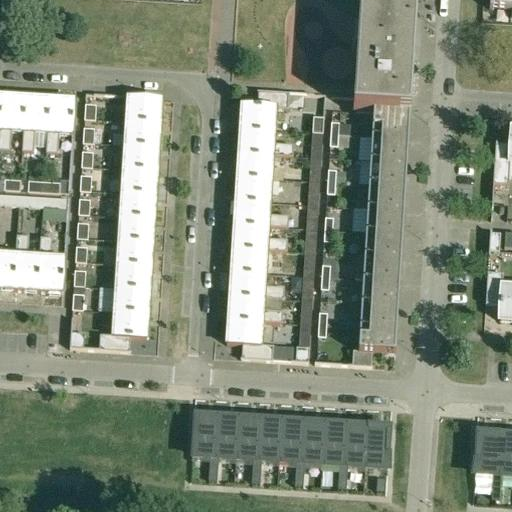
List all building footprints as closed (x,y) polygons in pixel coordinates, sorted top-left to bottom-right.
[(511,0),(489,0),(489,12),(511,13),(511,0)] [(373,117),(407,119),(409,119),(416,13),(363,10),(357,101),(356,116),(373,117)] [(240,133),(274,135),(275,112),(288,113),(289,96),(258,94),(257,110),(241,109),(241,110),(240,110),(239,121),(240,121),(240,133)] [(23,135),(25,101),(1,100),(0,116),(0,154),(10,155),(11,135),(23,135)] [(47,137),(49,103),(25,101),(23,135),(22,155),(34,156),(35,136),(47,137)] [(127,102),(126,126),(160,128),(161,104),(127,101),(127,102)] [(49,103),(47,137),(45,157),(57,158),(59,138),(71,138),(74,104),(72,104),(72,103),(61,102),(61,103),(49,103)] [(85,108),(84,123),(95,124),(96,109),(85,108)] [(408,143),(409,119),(407,119),(373,117),(371,141),(408,143)] [(313,121),(312,137),(323,138),(324,122),(313,121)] [(126,126),(124,150),(158,152),(160,128),(126,126)] [(331,126),(330,138),(338,139),(339,126),(331,126)] [(511,131),(511,132),(510,147),(495,147),(493,188),(508,189),(510,166),(511,166),(511,131)] [(94,132),(84,132),(83,147),(93,148),(94,132)] [(273,147),(274,135),(240,133),(238,157),(272,159),(292,160),(293,148),(273,147)] [(312,137),(311,152),(322,153),(323,138),(312,137)] [(330,138),(329,150),(337,151),(338,139),(330,138)] [(406,167),(408,143),(371,141),(370,165),(406,167)] [(123,174),(157,176),(157,174),(159,175),(159,164),(158,164),(158,152),(124,150),(123,174)] [(82,156),(81,171),(92,172),(93,156),(82,156)] [(271,182),(272,159),(238,157),(237,180),(271,182)] [(310,161),(310,176),(320,177),(321,162),(310,161)] [(405,191),(406,167),(370,165),(368,189),(405,191)] [(123,174),(121,197),(155,200),(155,198),(157,198),(158,187),(156,187),(157,176),(123,174)] [(328,174),(327,186),(335,186),(336,174),(328,174)] [(337,174),(336,185),(344,186),(345,174),(337,174)] [(81,180),(80,195),(90,196),(91,180),(81,180)] [(269,206),(271,182),(237,180),(237,182),(235,181),(235,193),(236,193),(235,204),(269,206)] [(5,183),(4,194),(20,195),(20,184),(5,183)] [(44,186),(29,185),(28,195),(43,196),(44,186)] [(309,185),(308,200),(319,201),(320,185),(309,185)] [(44,186),(43,196),(59,197),(60,187),(44,186)] [(327,186),(326,198),(334,198),(335,186),(327,186)] [(403,215),(405,191),(368,189),(367,212),(403,215)] [(121,197),(120,221),(154,223),(155,200),(121,197)] [(4,199),(3,209),(19,210),(19,200),(4,199)] [(28,200),(27,211),(42,212),(43,201),(28,200)] [(52,202),(51,212),(67,213),(68,203),(52,202)] [(79,203),(78,218),(89,219),(90,204),(79,203)] [(269,218),(269,206),(235,204),(234,228),(268,230),(288,232),(289,220),(269,218)] [(307,209),(307,224),(317,225),(318,209),(307,209)] [(402,239),(403,215),(367,212),(365,236),(402,239)] [(118,245),(152,247),(154,223),(120,221),(118,245)] [(325,221),(324,233),(332,234),(333,222),(325,221)] [(88,228),(78,227),(77,242),(87,243),(88,228)] [(267,242),(268,230),(234,228),(232,252),(266,254),(286,255),(287,243),(267,242)] [(306,233),(305,248),(316,248),(317,233),(306,233)] [(324,233),(323,245),(331,246),(332,234),(324,233)] [(400,263),(402,239),(365,236),(364,260),(400,263)] [(499,256),(500,237),(491,237),(490,255),(499,256)] [(37,295),(40,261),(28,260),(29,240),(17,239),(16,259),(13,293),(37,295)] [(60,296),(61,296),(63,262),(51,261),(53,241),(41,241),(40,261),(37,295),(49,296),(49,297),(60,298),(60,296)] [(118,245),(117,269),(151,271),(151,270),(153,270),(153,259),(152,259),(152,247),(118,245)] [(87,251),(76,251),(75,266),(86,267),(87,251)] [(265,278),(266,254),(232,252),(232,253),(231,253),(230,264),(231,264),(231,276),(265,278)] [(305,256),(304,272),(314,272),(315,257),(305,256)] [(0,292),(13,293),(16,259),(0,258),(0,292)] [(399,286),(400,263),(364,260),(363,284),(399,286)] [(117,269),(115,293),(149,295),(151,271),(117,269)] [(322,269),(321,281),(329,281),(330,269),(322,269)] [(85,275),(75,274),(74,290),(84,290),(85,275)] [(264,289),(265,278),(231,276),(229,276),(229,287),(230,288),(229,299),(263,301),(284,303),(284,291),(264,289)] [(511,324),(511,290),(502,290),(503,277),(487,276),(485,307),(499,308),(498,324),(511,324)] [(314,281),(303,280),(302,295),(313,296),(314,281)] [(321,281),(320,293),(328,294),(329,281),(321,281)] [(397,310),(399,286),(363,284),(361,308),(397,310)] [(148,319),(149,295),(115,293),(114,316),(148,319)] [(73,298),(72,313),(83,314),(84,299),(73,298)] [(263,313),(263,301),(229,299),(228,323),(262,325),(282,326),(283,315),(263,313)] [(302,304),(301,319),(311,320),(312,305),(302,304)] [(396,334),(397,310),(361,308),(360,332),(394,334),(396,334)] [(148,331),(148,319),(114,316),(112,341),(100,340),(99,354),(130,356),(131,342),(147,343),(147,342),(148,342),(149,331),(148,331)] [(319,317),(318,329),(326,329),(327,317),(319,317)] [(260,348),(262,325),(228,323),(226,348),(242,349),(241,363),(272,365),(273,349),(260,348)] [(311,329),(300,328),(299,343),(310,344),(311,329)] [(318,329),(317,340),(326,341),(326,329),(318,329)] [(396,334),(394,334),(360,332),(358,355),(353,354),(351,370),(371,371),(372,357),(394,358),(396,334)] [(83,353),(84,337),(70,336),(69,352),(83,353)] [(272,364),(272,365),(295,366),(295,365),(296,351),(273,349),(272,364)] [(295,365),(295,366),(308,367),(309,351),(296,351),(295,365)] [(194,419),(192,459),(210,460),(214,460),(217,421),(194,419)] [(217,421),(214,460),(219,460),(236,461),(238,422),(217,421)] [(238,422),(236,461),(253,462),(257,463),(260,423),(238,422)] [(260,423),(257,463),(262,463),(279,464),(281,425),(260,423)] [(281,425),(279,464),(296,465),(301,465),(303,426),(281,425)] [(303,426),(301,465),(305,466),(322,467),(324,427),(303,426)] [(324,427),(322,467),(339,468),(344,468),(346,429),(324,427)] [(346,429),(344,468),(348,468),(365,470),(368,430),(346,429)] [(368,430),(365,470),(388,471),(390,432),(368,430)] [(477,437),(474,476),(492,478),(497,478),(499,438),(477,437)] [(511,439),(499,438),(497,478),(501,478),(511,478),(511,439)] [(210,460),(209,472),(218,472),(219,460),(214,460),(210,460)] [(253,462),(252,475),(261,475),(262,463),(257,463),(253,462)] [(296,465),(295,477),(304,478),(305,466),(301,465),(296,465)] [(339,468),(338,480),(347,481),(348,468),(344,468),(339,468)] [(209,472),(208,484),(217,485),(218,472),(209,472)] [(252,475),(251,487),(260,487),(261,475),(252,475)] [(295,477),(295,489),(298,490),(303,490),(303,488),(304,478),(295,477)] [(492,478),(492,490),(500,490),(501,478),(497,478),(492,478)] [(338,490),(338,492),(346,493),(346,490),(347,481),(338,480),(338,490)] [(376,492),(376,495),(385,495),(385,493),(386,483),(377,482),(376,492)] [(492,490),(491,502),(500,502),(500,490),(492,490)]
